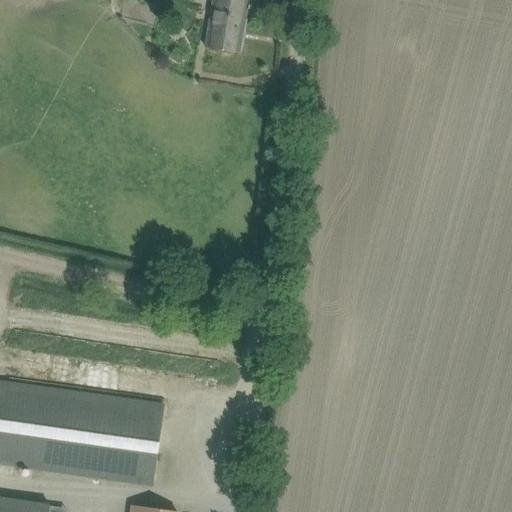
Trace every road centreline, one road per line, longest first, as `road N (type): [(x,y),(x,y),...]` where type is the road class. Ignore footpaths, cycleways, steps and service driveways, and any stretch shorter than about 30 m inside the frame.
road 1 (unclassified): [(246,511),(304,0)]
road 2 (track): [(272,319),(0,255)]
